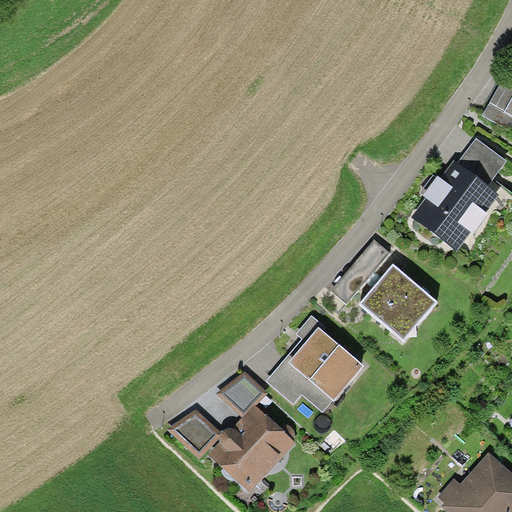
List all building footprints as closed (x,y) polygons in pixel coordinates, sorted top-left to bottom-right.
[(511,86),(501,80),(479,119),(511,137),(511,86)] [(504,166),(474,144),(455,170),(452,168),(439,185),(433,180),(418,201),(422,204),(409,222),(450,252),(464,233),(472,240),(489,218),(484,215),(496,198),(486,190),(504,166)] [(386,256),(371,243),(326,292),(342,306),(386,256)] [(433,306),(389,268),(356,306),(400,344),(433,306)] [(324,330),(309,317),(293,336),(303,344),(290,361),(284,356),(261,383),(290,406),(297,398),(318,416),(357,368),(319,336),(324,330)] [(292,447),(289,444),(292,437),(292,436),(289,429),(281,426),(277,427),(274,429),(252,408),(230,432),(225,430),(221,431),(218,433),(214,441),(216,446),(205,458),(245,496),(292,447)] [(212,433),(193,415),(169,432),(193,455),(212,433)] [(511,511),(511,479),(485,456),(456,487),(451,482),(436,499),(442,503),(437,508),(440,511),(511,511)]
